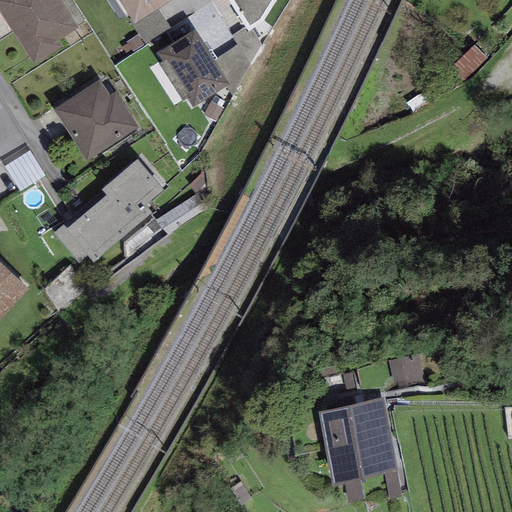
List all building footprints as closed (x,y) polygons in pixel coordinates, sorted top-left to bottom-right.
[(58,0),(0,0),(0,15),(33,68),(62,49),(58,42),(78,29),(58,0)] [(169,0),(116,0),(133,27),(171,3),(169,0)] [(226,0),(248,33),(262,24),(277,0),(226,0)] [(229,86),(194,32),(158,54),(163,63),(158,66),(183,104),(187,101),(192,109),(229,86)] [(100,82),(53,113),(86,162),(137,129),(115,95),(111,97),(100,82)] [(31,152),(4,166),(19,195),(46,180),(31,152)] [(70,220),(52,234),(77,264),(87,256),(93,264),(151,217),(144,209),(163,193),(137,162),(100,191),(106,198),(74,224),(70,220)] [(0,321),(28,292),(0,266),(0,321)] [(384,393),(320,404),(332,475),(396,464),(384,393)]
